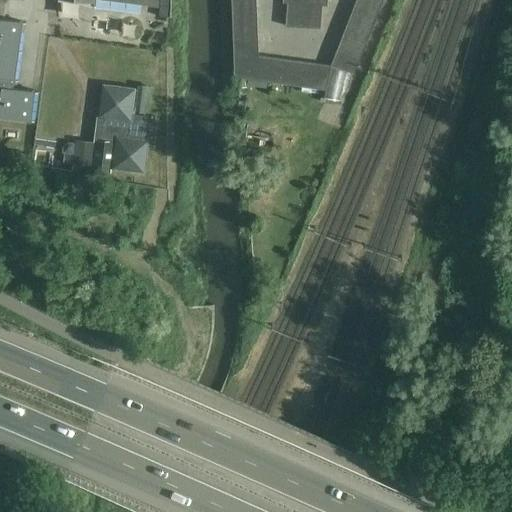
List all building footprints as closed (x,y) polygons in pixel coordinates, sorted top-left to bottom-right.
[(101,0),(143,5),(143,4),(159,6),(158,17),(170,18),(171,0),(101,0)] [(256,10),(256,0),(232,0),(232,11),(256,10)] [(379,10),(382,0),(355,0),(355,1),(379,10)] [(375,21),(379,10),(355,1),(351,11),(375,21)] [(297,28),(299,4),(287,4),(285,27),(297,28)] [(308,29),(310,5),(305,5),(299,4),(297,28),(308,29)] [(320,29),(322,6),(310,5),(308,29),(320,29)] [(257,21),(256,10),(232,11),(233,22),(257,21)] [(371,31),(375,21),(351,11),(347,22),(371,31)] [(18,90),(26,23),(0,19),(0,117),(35,122),(39,93),(18,90)] [(257,33),(257,21),(233,22),(233,34),(257,33)] [(367,42),(371,31),(347,22),(343,33),(367,42)] [(258,44),(257,33),(233,34),(234,45),(258,44)] [(363,52),(367,42),(343,33),(339,43),(363,52)] [(358,63),(363,52),(339,43),(335,54),(358,63)] [(258,56),(258,44),(234,45),(234,57),(258,56)] [(354,75),(358,63),(335,54),(330,66),(354,75)] [(268,82),(271,58),(258,56),(234,57),(235,77),(268,82)] [(279,83),(283,59),(271,58),(268,82),(279,83)] [(291,85),(294,61),(283,59),(279,83),(291,85)] [(302,86),(305,63),(294,61),(291,85),(302,86)] [(313,88),(317,64),(305,63),(302,86),(313,88)] [(327,90),(330,66),(317,64),(313,88),(327,90)] [(103,85),(99,118),(104,119),(101,142),(115,143),(112,170),(146,174),(150,140),(145,140),(151,90),(103,85)]
